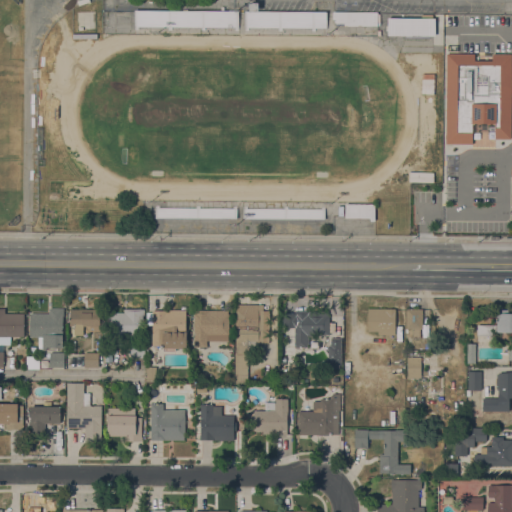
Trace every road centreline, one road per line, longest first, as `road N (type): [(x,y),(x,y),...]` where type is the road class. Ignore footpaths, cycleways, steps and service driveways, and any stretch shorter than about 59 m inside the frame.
road 1 (primary): [(412,267),(0,264)]
road 2 (residential): [(336,482),(307,473),(0,473)]
